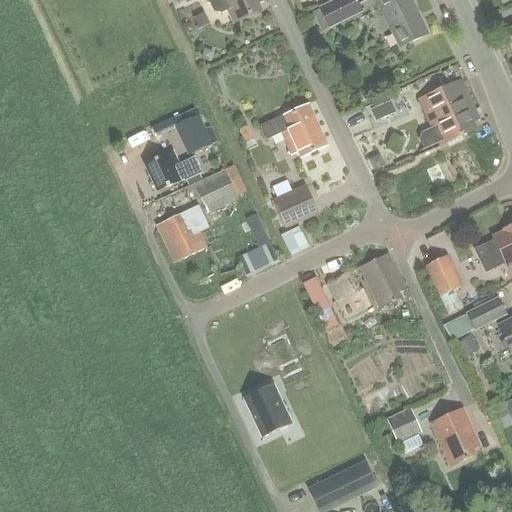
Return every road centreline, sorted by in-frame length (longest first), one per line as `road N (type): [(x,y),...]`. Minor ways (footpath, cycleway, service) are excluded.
road 1 (residential): [(276,0),(393,238)]
road 2 (residential): [(190,320),(368,240),(393,238)]
road 3 (residential): [(282,511),(190,320)]
road 4 (residential): [(190,320),(115,160)]
road 5 (residential): [(393,238),(465,399)]
road 6 (tertiary): [(511,121),(455,0)]
road 7 (residential): [(393,238),(415,235),(511,183)]
